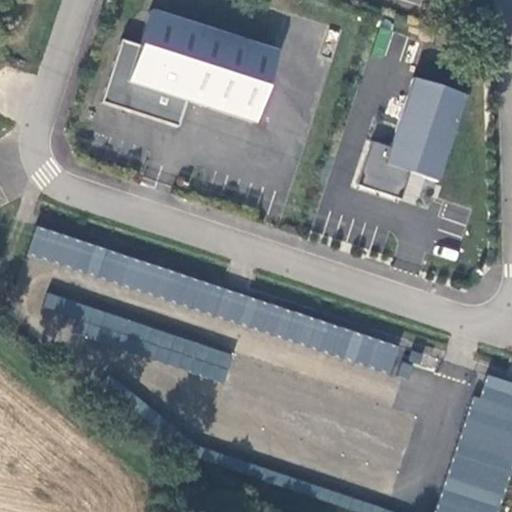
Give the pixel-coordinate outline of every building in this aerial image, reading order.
[(276,56),(151,16),(140,50),(122,44),(102,106),(178,131),(187,104),(254,126),(276,56)] [(391,151),(372,145),(357,189),(401,203),(410,176),(438,185),(454,136),(457,137),(469,100),(414,82),(391,151)] [(26,257),(393,369),(401,342),(35,229),(26,257)] [(223,382),(232,354),(49,293),(39,321),(223,382)] [(511,382),(477,373),(438,511),(501,511),(511,475),(511,382)]
